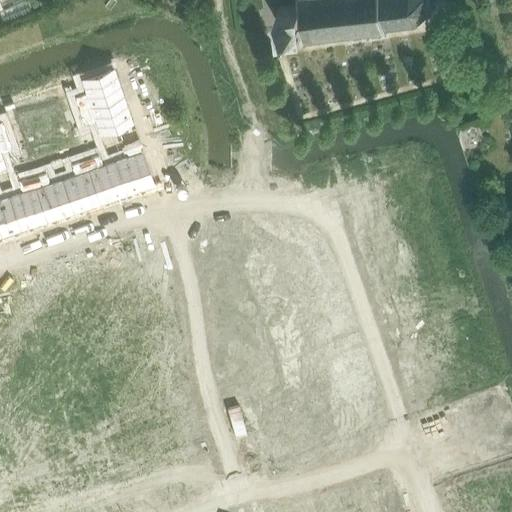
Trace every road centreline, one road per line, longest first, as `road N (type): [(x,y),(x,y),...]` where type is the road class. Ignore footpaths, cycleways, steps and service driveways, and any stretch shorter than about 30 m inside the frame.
road 1 (residential): [(404,447),(325,206),(173,209)]
road 2 (residential): [(173,209),(188,305),(249,502)]
road 3 (residential): [(173,209),(0,265)]
road 4 (residential): [(249,502),(404,447)]
road 5 (track): [(218,0),(261,137)]
